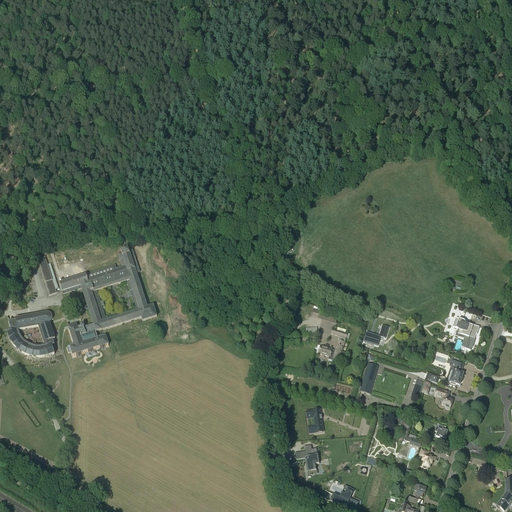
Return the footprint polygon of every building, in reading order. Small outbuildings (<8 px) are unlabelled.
[(106,337),(105,336),(98,339),(96,333),(142,318),(143,321),(157,317),(153,306),(147,308),(136,274),(139,273),(138,268),(139,268),(138,267),(138,268),(132,250),(129,251),(128,249),(121,251),(122,253),(118,255),(122,268),(116,270),(115,266),(59,284),(63,295),(82,289),(93,325),(84,328),(83,325),(81,326),(81,327),(77,328),(76,326),(68,328),(74,346),(70,347),(67,348),(69,353),(71,352),(73,357),(108,345),(106,337)] [(43,275),(42,275),(49,296),(57,294),(52,281),(45,258),(45,257),(37,260),(43,275)] [(32,276),(31,268),(25,269),(27,277),(24,278),(25,281),(31,280),(31,277),(32,276)] [(48,323),(50,322),(52,319),(51,315),(48,313),(16,319),(16,320),(9,322),(11,332),(7,332),(10,340),(13,346),(19,352),(26,356),(33,358),(40,358),(48,357),(55,355),(52,347),(55,346),(53,340),(55,340),(50,324),(48,325),(48,323)] [(317,319),(336,324),(338,319),(319,313),(317,319)] [(459,330),(458,335),(458,334),(457,335),(469,338),(474,340),(476,335),(477,335),(479,328),(469,324),(468,325),(462,323),(463,321),(456,318),(453,328),(459,330)] [(380,337),(366,332),(363,342),(378,347),(380,338),(385,339),(388,328),(383,327),(380,337)] [(331,334),(346,339),(347,334),(345,333),(346,330),(338,328),(337,331),(332,330),(331,334)] [(339,361),(344,344),(337,342),(335,351),(332,350),(321,346),(319,351),(321,352),(320,355),(329,357),(328,361),(332,362),(333,359),(339,361)] [(450,383),(451,383),(451,384),(455,385),(455,384),(459,386),(463,374),(461,374),(464,364),(452,360),(450,367),(455,368),(454,371),(453,371),(450,383)] [(370,377),(373,377),(376,367),(368,365),(361,388),(360,392),(370,395),(371,391),(373,382),(372,382),(372,380),(369,379),(370,377)] [(428,382),(436,384),(438,378),(430,375),(428,382)] [(423,382),(417,380),(411,397),(417,399),(423,382)] [(421,394),(427,396),(431,383),(425,381),(421,394)] [(445,408),(450,410),(453,401),(447,399),(449,393),(437,389),(434,396),(444,399),(441,406),(445,407),(445,408)] [(319,431),(317,409),(303,411),(304,417),(310,416),(311,426),(308,426),(309,432),(319,431)] [(439,439),(439,441),(443,442),(444,439),(445,439),(448,432),(445,431),(446,428),(437,425),(435,432),(437,433),(435,438),(439,439)] [(406,437),(404,441),(409,443),(420,446),(421,442),(411,439),(408,438),(406,437)] [(304,451),(300,452),(301,458),(306,457),(306,458),(304,459),(307,459),(307,461),(307,462),(307,463),(307,464),(305,464),(305,465),(306,466),(306,471),(310,470),(310,471),(311,471),(311,470),(315,470),(315,469),(314,469),(314,464),(315,464),(318,463),(317,463),(317,460),(315,449),(316,449),(315,447),(315,448),(311,449),(310,445),(303,446),(304,451)] [(420,466),(423,467),(422,467),(422,468),(423,468),(423,469),(424,469),(424,470),(425,470),(426,469),(427,469),(427,468),(429,469),(430,464),(431,465),(434,458),(427,455),(428,453),(421,450),(419,457),(423,458),(420,466)] [(375,466),(377,461),(367,458),(365,463),(375,466)] [(383,477),(377,496),(386,498),(391,479),(383,477)] [(501,506),(502,506),(500,509),(504,511),(511,503),(510,502),(511,501),(511,500),(511,480),(509,480),(509,482),(507,482),(507,493),(506,494),(499,504),(501,505),(501,506)] [(408,501),(417,504),(419,497),(422,498),(423,495),(424,495),(427,488),(420,486),(420,487),(416,485),(413,492),(417,493),(414,499),(409,497),(408,501)] [(336,503),(348,509),(349,506),(355,509),(358,501),(355,500),(358,495),(352,492),(350,496),(347,494),(345,499),(339,496),(336,503)]
